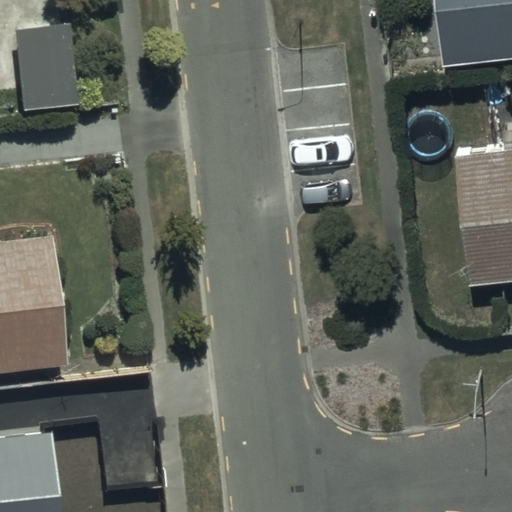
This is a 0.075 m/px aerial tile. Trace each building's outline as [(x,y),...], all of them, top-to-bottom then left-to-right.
[(511,0),(431,0),(440,73),(511,64),(511,0)] [(66,6),(10,12),(19,96),(75,89),(66,6)] [(511,146),(455,154),(472,296),(511,291),(511,146)] [(0,355),(67,347),(50,214),(0,220),(0,355)] [(58,511),(48,406),(0,410),(0,511),(58,511)]
